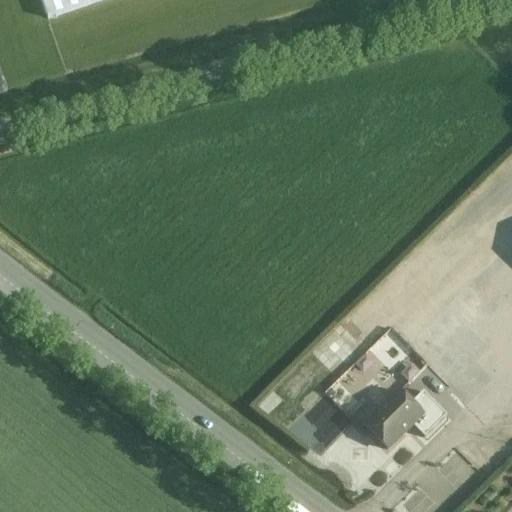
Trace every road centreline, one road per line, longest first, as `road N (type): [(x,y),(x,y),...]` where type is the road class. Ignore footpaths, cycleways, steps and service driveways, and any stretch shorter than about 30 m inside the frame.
road 1 (unclassified): [(0,131),(491,0)]
road 2 (unclassified): [(322,511),(0,262)]
